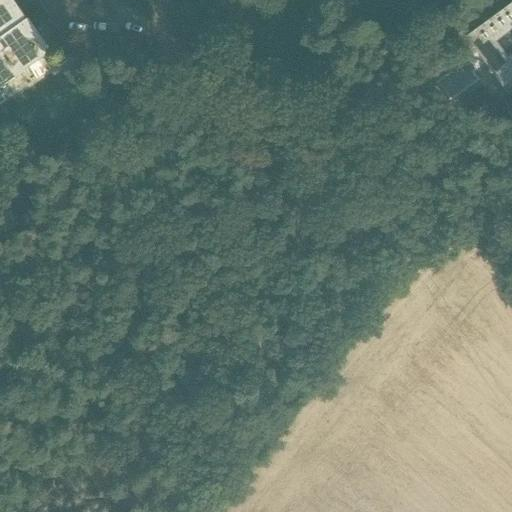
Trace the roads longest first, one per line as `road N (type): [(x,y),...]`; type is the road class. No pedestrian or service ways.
road 1 (track): [(511,238),(449,214),(156,34)]
road 2 (track): [(168,44),(69,138),(0,169)]
